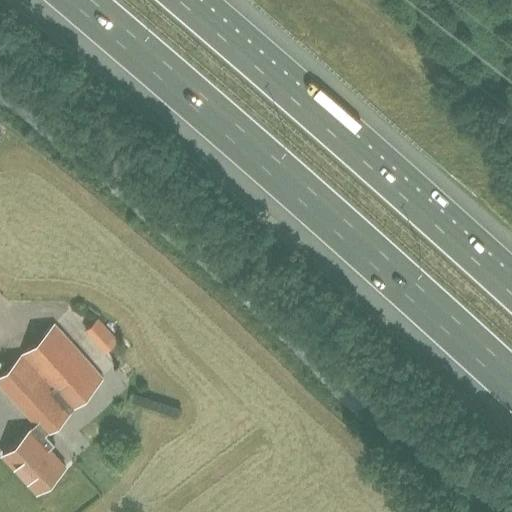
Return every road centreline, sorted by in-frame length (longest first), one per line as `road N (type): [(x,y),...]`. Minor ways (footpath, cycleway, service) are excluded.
road 1 (motorway): [(78,0),(511,383)]
road 2 (motorway): [(511,283),(188,0)]
